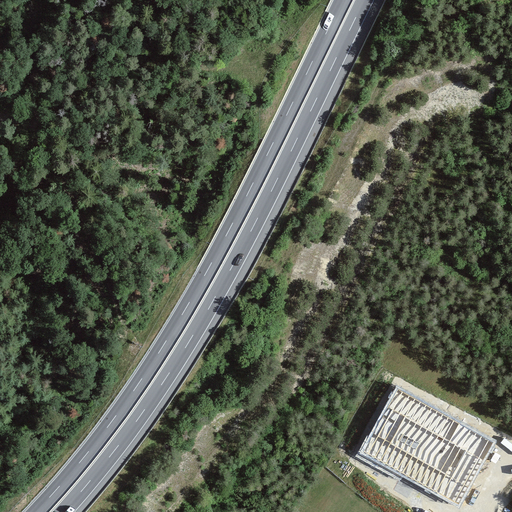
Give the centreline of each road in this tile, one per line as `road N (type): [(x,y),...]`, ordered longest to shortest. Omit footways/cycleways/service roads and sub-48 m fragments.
road 1 (trunk): [(342,0),(189,302),(114,418),(35,511)]
road 2 (trunk): [(62,511),(130,430),(207,311),(364,0)]
